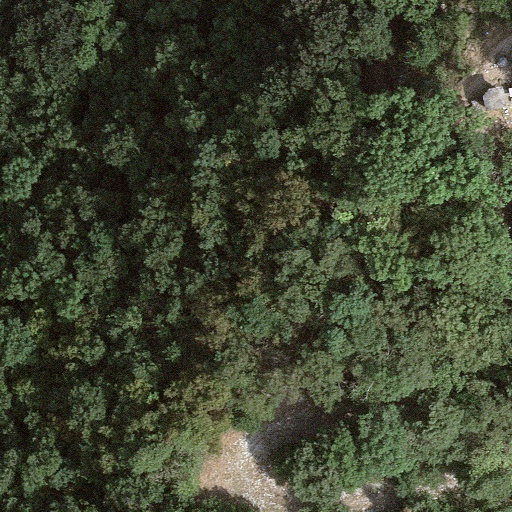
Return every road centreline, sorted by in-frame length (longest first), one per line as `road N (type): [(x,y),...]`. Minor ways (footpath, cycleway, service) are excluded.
road 1 (track): [(345,504),(274,498),(246,486),(240,462),(252,437),(292,418),(387,404),(511,305)]
road 2 (track): [(511,466),(345,504)]
